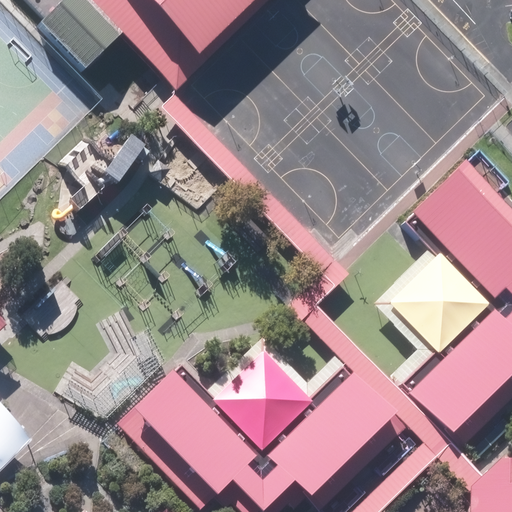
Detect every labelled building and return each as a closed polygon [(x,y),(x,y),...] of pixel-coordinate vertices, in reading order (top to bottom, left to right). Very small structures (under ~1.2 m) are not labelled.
[(112,43),(70,0),(61,0),(29,31),(75,79),(112,43)] [(70,0),(166,95),(263,0),(70,0)] [(409,395),(460,447),(511,395),(511,215),(463,165),(411,217),(492,300),(503,288),(511,297),(511,317),(502,326),(491,315),(409,395)] [(434,354),(438,354),(485,309),(486,305),(441,259),(436,259),(390,303),(390,309),(434,354)] [(204,395),(260,452),(308,405),(261,356),(247,369),(238,361),(204,395)] [(252,511),(258,507),(263,511),(275,511),(287,501),(292,506),(305,494),(318,508),(400,431),(351,379),(267,459),(278,471),(259,490),(239,468),(251,458),(172,374),(132,412),(134,414),(120,427),(197,508),(213,493),(224,505),(230,499),(242,511),(252,511)] [(511,511),(511,465),(511,466),(496,465),(469,492),(468,511),(511,511)]
